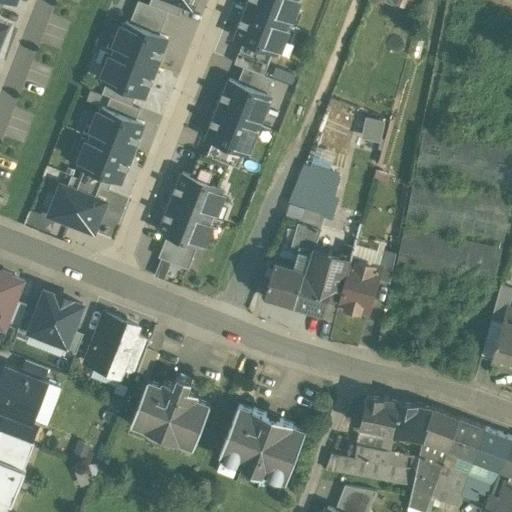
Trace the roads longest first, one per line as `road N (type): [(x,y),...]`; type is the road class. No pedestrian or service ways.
road 1 (residential): [(511,421),(116,281)]
road 2 (residential): [(225,0),(116,281)]
road 3 (residential): [(0,117),(46,0)]
road 4 (residential): [(116,281),(0,236)]
